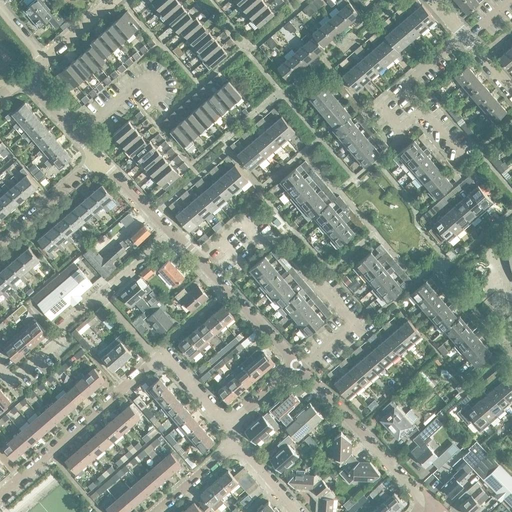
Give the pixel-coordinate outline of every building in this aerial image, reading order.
[(55,28),(65,20),(58,12),(55,14),(42,0),(35,0),(24,11),(39,28),(49,20),(55,28)] [(156,0),(154,2),(160,10),(171,0),(156,0)] [(171,0),(160,10),(167,17),(181,4),(177,0),(171,0)] [(245,0),(240,5),(246,12),(259,0),(245,0)] [(259,0),(246,12),(253,19),(268,6),(262,0),(259,0)] [(321,6),(315,0),(314,0),(312,2),(318,9),(321,6)] [(341,9),(339,11),(350,23),(359,14),(349,2),(347,0),(339,0),(336,3),(341,9)] [(475,0),(463,0),(459,4),(467,14),(479,4),(475,0)] [(361,1),(357,4),(361,9),(365,6),(361,1)] [(167,17),(173,24),(187,11),(181,4),(167,17)] [(303,9),(306,13),(311,8),(308,4),(303,9)] [(422,4),(414,11),(428,26),(435,20),(422,4)] [(268,6),(253,19),(259,27),(274,14),(268,6)] [(311,8),(306,13),(309,16),(315,12),(311,8)] [(128,11),(120,17),(133,32),(140,26),(128,11)] [(179,32),(181,30),(194,19),(187,11),(173,24),(179,32)] [(339,11),(330,18),(341,30),(350,23),(339,11)] [(414,11),(407,17),(420,33),(428,26),(414,11)] [(120,17),(112,24),(125,39),(133,32),(120,17)] [(181,30),(188,37),(202,24),(196,17),(194,19),(181,30)] [(407,17),(399,23),(413,39),(420,33),(407,17)] [(330,18),(321,26),(332,38),(341,30),(330,18)] [(202,24),(188,37),(193,44),(194,44),(209,32),(205,27),(209,24),(207,21),(202,24)] [(399,23),(392,30),(406,45),(413,39),(399,23)] [(112,24),(105,30),(118,45),(125,39),(112,24)] [(312,34),(314,36),(323,46),(332,38),(321,26),(312,34)] [(105,30),(98,36),(111,51),(118,45),(105,30)] [(392,30),(385,36),(400,54),(398,52),(406,45),(392,30)] [(200,51),(200,52),(215,39),(209,32),(194,44),(193,44),(191,46),(198,54),(200,51)] [(91,42),(93,45),(104,57),(111,51),(98,36),(91,42)] [(314,36),(305,44),(315,56),(325,48),(323,46),(314,36)] [(386,39),(379,45),(392,61),(400,54),(385,36),(384,36),(386,39)] [(147,42),(151,47),(156,43),(151,39),(147,42)] [(200,52),(206,59),(221,46),(215,39),(200,52)] [(305,44),(296,52),(306,64),(315,56),(305,44)] [(93,45),(85,51),(98,66),(106,60),(104,57),(93,45)] [(139,49),(143,54),(148,50),(144,45),(139,49)] [(379,45),(372,51),(385,67),(392,61),(379,45)] [(221,46),(206,59),(213,66),(228,53),(221,46)] [(85,51),(78,58),(91,72),(98,66),(85,51)] [(372,51),(364,57),(378,73),(385,67),(372,51)] [(511,68),(511,56),(507,51),(498,59),(508,71),(511,68)] [(133,55),(136,60),(141,56),(137,52),(133,55)] [(296,52),(287,60),(297,72),(306,64),(296,52)] [(364,57),(357,64),(371,79),(378,73),(364,57)] [(78,58),(71,63),(84,78),(91,72),(78,58)] [(125,61),(129,66),(133,62),(129,58),(125,61)] [(297,72),(287,60),(277,68),(288,80),(297,72)] [(71,63),(63,70),(76,85),(84,78),(71,63)] [(117,68),(122,72),(126,69),(122,64),(117,68)] [(357,64),(350,70),(363,85),(371,79),(357,64)] [(455,76),(463,86),(475,75),(467,66),(455,76)] [(76,85),(63,70),(56,76),(69,91),(76,85)] [(111,74),(114,79),(119,75),(115,70),(111,74)] [(363,85),(350,70),(342,76),(356,92),(363,85)] [(463,86),(471,95),(483,84),(475,75),(463,86)] [(330,81),(333,84),(338,80),(335,76),(330,81)] [(103,80),(107,85),(111,81),(107,77),(103,80)] [(229,81),(221,87),(234,102),(242,96),(229,81)] [(96,87),(100,91),(104,88),(100,83),(96,87)] [(471,95),(478,104),(491,93),(483,84),(471,95)] [(310,99),(316,106),(332,93),(325,85),(310,99)] [(221,87),(214,93),(227,108),(234,102),(221,87)] [(89,93),(93,97),(97,94),(93,89),(89,93)] [(434,94),(438,99),(442,96),(437,91),(434,94)] [(192,97),(198,104),(212,121),(220,115),(207,99),(205,97),(201,101),(199,99),(199,96),(197,93),(192,97)] [(214,93),(207,99),(220,115),(227,108),(214,93)] [(316,106),(322,114),(338,100),(332,93),(316,106)] [(478,104),(486,113),(498,102),(491,93),(478,104)] [(81,99),(85,104),(89,100),(85,95),(81,99)] [(322,114),(329,121),(344,108),(338,100),(322,114)] [(13,115),(18,121),(20,123),(33,112),(25,102),(12,113),(11,111),(5,117),(8,120),(13,115)] [(498,102),(486,113),(495,123),(507,112),(498,102)] [(196,109),(192,112),(205,127),(212,121),(198,104),(196,105),(196,109)] [(445,107),(449,113),(453,109),(449,104),(445,107)] [(329,121),(334,128),(335,128),(349,117),(351,115),(344,108),(329,121)] [(453,109),(449,113),(454,118),(458,115),(453,109)] [(21,124),(26,130),(28,132),(41,121),(33,112),(20,123),(18,121),(13,126),(16,129),(21,124)] [(192,112),(185,118),(198,133),(205,127),(192,112)] [(282,116),(274,123),(287,139),(295,132),(282,116)] [(333,129),(339,137),(355,124),(349,117),(335,128),(334,128),(333,129)] [(185,118),(177,125),(190,140),(198,133),(185,118)] [(29,133),(34,139),(36,141),(48,130),(41,121),(28,132),(26,130),(21,135),(23,138),(29,133)] [(114,134),(120,141),(135,128),(129,121),(114,134)] [(460,126),(465,131),(469,127),(464,122),(460,126)] [(274,123),(266,130),(280,145),(287,139),(274,123)] [(339,137),(346,145),(361,131),(355,124),(339,137)] [(190,140),(177,125),(170,131),(186,150),(194,144),(190,140)] [(469,127),(465,131),(470,136),(473,133),(469,127)] [(120,141),(126,149),(141,136),(135,128),(120,141)] [(37,142),(42,148),(44,150),(56,140),(48,130),(36,141),(34,139),(29,144),(31,147),(37,142)] [(266,130),(259,136),(273,151),(280,145),(266,130)] [(346,145),(352,152),(368,139),(367,138),(361,131),(346,145)] [(352,152),(358,160),(374,146),(371,143),(374,140),(373,139),(378,135),(376,132),(371,136),(370,136),(367,138),(368,139),(352,152)] [(133,156),(135,154),(147,143),(141,136),(126,149),(133,156)] [(259,136),(252,142),(265,157),(273,151),(259,136)] [(45,151),(50,157),(52,159),(64,148),(56,140),(44,150),(42,148),(37,153),(39,156),(45,151)] [(398,153),(405,161),(420,147),(414,140),(398,153)] [(135,154),(141,161),(156,148),(150,141),(147,143),(135,154)] [(252,142),(245,148),(258,164),(265,157),(252,142)] [(230,145),(236,152),(239,149),(233,143),(230,145)] [(374,146),(358,160),(365,167),(380,154),(374,146)] [(420,147),(405,161),(411,168),(427,155),(431,152),(428,149),(427,148),(426,148),(423,150),(420,147)] [(52,159),(50,157),(45,163),(47,165),(49,168),(55,163),(59,168),(72,158),(64,148),(52,159)] [(141,161),(148,168),(162,156),(156,148),(141,161)] [(258,164),(245,148),(237,155),(250,170),(258,164)] [(411,168),(418,176),(433,162),(427,155),(411,168)] [(148,168),(154,176),(169,163),(162,156),(148,168)] [(280,182),(287,189),(302,176),(299,173),(304,169),(303,168),(308,164),(305,160),(280,182)] [(418,176),(424,183),(440,170),(433,162),(418,176)] [(504,162),(501,165),(505,170),(509,167),(504,162)] [(154,176),(160,183),(175,170),(169,163),(154,176)] [(29,169),(33,174),(38,170),(34,164),(29,169)] [(235,164),(227,172),(240,187),(248,180),(235,164)] [(505,170),(501,165),(497,168),(501,173),(505,170)] [(25,176),(19,181),(18,182),(28,195),(38,187),(27,175),(29,174),(23,167),(20,170),(25,176)] [(38,179),(44,174),(40,169),(34,174),(38,179)] [(175,170),(160,183),(167,191),(181,178),(175,170)] [(424,183),(430,191),(446,177),(440,170),(424,183)] [(227,172),(219,178),(233,193),(240,187),(227,172)] [(287,189),(293,197),(318,175),(315,172),(310,176),(309,176),(308,176),(305,179),(302,176),(287,189)] [(320,178),(318,175),(293,197),(291,199),(297,206),(315,191),(312,188),(316,185),(316,183),(315,183),(320,178)] [(16,184),(10,189),(8,190),(19,203),(28,195),(18,182),(19,181),(13,176),(11,178),(16,184)] [(38,180),(43,185),(48,181),(43,176),(38,180)] [(446,177),(430,191),(437,198),(452,185),(446,177)] [(219,178),(212,184),(226,199),(233,193),(219,178)] [(7,191),(1,197),(0,197),(0,199),(10,211),(19,203),(8,190),(10,189),(4,183),(2,186),(7,191)] [(106,204),(113,197),(102,184),(93,192),(104,205),(102,207),(108,212),(110,209),(106,204)] [(212,184),(205,190),(218,206),(226,199),(212,184)] [(463,198),(479,216),(486,210),(470,192),(468,194),(464,190),(463,190),(462,190),(458,185),(454,188),(459,193),(463,198)] [(315,191),(297,206),(303,214),(306,211),(331,190),(327,186),(322,191),(321,189),(317,193),(315,191)] [(470,192),(486,210),(493,204),(478,186),(470,192)] [(205,190),(198,196),(211,212),(218,206),(205,190)] [(313,219),(315,217),(314,217),(328,205),(327,205),(325,202),(329,198),(328,197),(333,193),(331,190),(306,211),(313,219)] [(102,207),(104,205),(93,192),(84,200),(95,213),(93,214),(99,220),(101,217),(97,211),(102,207)] [(0,217),(1,218),(10,211),(0,199),(0,197),(1,197),(0,195),(0,217)] [(198,196),(191,202),(204,218),(211,212),(198,196)] [(463,198),(456,205),(471,223),(479,216),(463,198)] [(95,213),(84,200),(75,208),(86,221),(84,222),(90,227),(92,225),(87,219),(93,214),(95,213)] [(191,202),(183,209),(196,224),(204,218),(191,202)] [(314,217),(315,217),(321,224),(336,211),(329,203),(327,205),(328,205),(314,217)] [(456,205),(448,211),(464,229),(471,223),(456,205)] [(86,221),(75,208),(65,216),(77,228),(75,230),(80,235),(83,233),(78,227),(84,222),(86,221)] [(196,224),(183,209),(176,215),(189,231),(196,224)] [(327,232),(342,218),(347,215),(344,211),(343,210),(339,214),(336,211),(321,224),(327,232)] [(448,211),(441,217),(455,233),(457,235),(464,229),(448,211)] [(77,228),(65,216),(56,223),(68,236),(66,238),(71,243),(74,241),(69,235),(75,230),(77,228)] [(455,233),(441,217),(434,223),(447,239),(455,233)] [(327,232),(333,239),(349,226),(342,218),(327,232)] [(333,239),(330,241),(337,248),(355,233),(364,225),(361,221),(356,226),(352,230),(349,226),(333,239)] [(68,236),(56,223),(47,231),(58,244),(57,245),(62,251),(65,248),(60,243),(66,238),(68,236)] [(138,244),(151,232),(143,223),(126,240),(130,245),(135,240),(138,244)] [(105,236),(108,239),(117,231),(114,228),(105,236)] [(58,244),(47,231),(38,239),(48,251),(47,252),(53,259),(56,256),(51,251),(57,245),(58,244)] [(112,262),(126,249),(120,242),(103,257),(92,245),(83,254),(105,278),(116,267),(112,262)] [(362,273),(387,251),(384,248),(380,244),(376,248),(379,252),(374,257),(371,252),(355,265),(362,273)] [(29,247),(20,255),(31,268),(29,269),(34,275),(37,272),(32,266),(40,259),(29,247)] [(387,251),(362,273),(368,280),(383,267),(381,264),(385,261),(386,259),(385,259),(390,254),(387,251)] [(282,254),(277,259),(280,263),(285,258),(282,254)] [(20,255),(10,263),(21,275),(19,277),(25,282),(28,280),(23,274),(29,269),(31,268),(20,255)] [(249,270),(256,277),(271,264),(265,256),(249,270)] [(161,268),(159,269),(175,286),(184,277),(169,260),(161,268)] [(156,272),(159,269),(161,268),(154,261),(141,272),(146,278),(155,270),(156,272)] [(81,295),(93,284),(73,262),(32,297),(51,319),(71,303),(74,306),(83,298),(81,295)] [(10,263),(1,271),(12,283),(10,285),(16,290),(19,288),(14,282),(19,277),(21,275),(10,263)] [(390,274),(395,270),(400,266),(397,263),(392,267),(391,266),(386,270),(383,267),(368,280),(375,288),(390,274)] [(256,277),(262,284),(277,271),(271,264),(256,277)] [(262,284),(268,292),(295,269),(292,266),(287,271),(287,270),(281,275),(277,271),(262,284)] [(268,292),(275,299),(290,286),(287,283),(293,278),(293,277),(297,273),(295,269),(268,292)] [(1,271),(0,271),(0,287),(3,291),(1,292),(7,298),(9,296),(4,290),(10,285),(12,283),(1,271)] [(378,297),(380,295),(396,281),(390,274),(375,288),(372,290),(378,297)] [(411,294),(418,303),(433,289),(430,285),(439,278),(435,274),(426,281),(411,294)] [(387,302),(403,289),(402,289),(407,285),(412,280),(409,277),(399,285),(396,281),(380,295),(387,302)] [(150,306),(141,297),(146,293),(151,289),(147,284),(143,288),(135,280),(120,294),(121,295),(121,297),(123,300),(126,300),(131,306),(135,303),(143,312),(150,306)] [(281,307),(283,306),(283,305),(307,284),(304,281),(299,285),(297,285),(293,289),(290,286),(275,299),(281,307)] [(283,305),(283,306),(289,312),(305,299),(306,298),(303,295),(306,292),(305,292),(310,287),(307,284),(283,305)] [(181,299),(192,311),(208,298),(197,285),(188,293),(184,289),(175,296),(179,301),(181,299)] [(418,303),(424,310),(439,296),(433,289),(418,303)] [(448,289),(443,293),(446,297),(451,292),(448,289)] [(289,312),(295,320),(311,306),(315,303),(320,299),(317,295),(312,299),(311,298),(307,301),(305,299),(289,312)] [(424,310),(430,317),(446,304),(439,296),(424,310)] [(168,307),(159,297),(150,306),(155,312),(148,318),(162,333),(174,322),(164,311),(168,307)] [(430,317),(436,324),(452,311),(451,310),(456,307),(461,303),(458,300),(453,304),(452,303),(448,306),(446,304),(430,317)] [(27,310),(22,304),(14,311),(16,314),(19,317),(27,310)] [(224,305),(215,313),(225,324),(234,317),(224,305)] [(295,320),(302,327),(318,314),(311,306),(295,320)] [(94,312),(86,320),(88,323),(98,334),(101,331),(96,326),(99,323),(102,326),(105,324),(110,329),(114,326),(117,329),(119,327),(109,316),(108,317),(100,308),(94,312)] [(445,329),(458,318),(457,317),(452,311),(436,324),(443,332),(445,330),(445,329)] [(215,313),(206,321),(216,332),(218,336),(223,332),(220,329),(225,324),(215,313)] [(302,327),(299,329),(306,337),(324,321),(318,314),(302,327)] [(140,315),(132,322),(136,328),(145,321),(140,315)] [(473,331),(470,328),(474,324),(473,323),(478,319),(475,315),(470,320),(466,323),(451,336),(457,344),(473,331)] [(451,336),(466,323),(459,316),(457,317),(458,318),(445,329),(445,330),(451,336)] [(88,323),(86,320),(76,328),(71,332),(88,351),(92,346),(84,337),(79,331),(88,323)] [(408,320),(400,326),(413,342),(421,335),(408,320)] [(37,321),(29,328),(39,341),(48,333),(37,321)] [(206,321),(197,329),(207,340),(216,332),(206,321)] [(400,326),(393,333),(406,348),(413,342),(400,326)] [(463,351),(479,338),(478,338),(483,334),(483,335),(488,330),(485,327),(480,331),(479,330),(478,330),(475,333),(473,331),(457,344),(454,346),(461,354),(463,351)] [(29,328),(21,335),(32,347),(39,341),(29,328)] [(197,329),(188,337),(200,351),(205,348),(210,343),(207,340),(197,329)] [(236,336),(235,336),(239,341),(244,337),(240,332),(236,336)] [(393,333),(386,339),(399,354),(406,348),(393,333)] [(122,334),(108,345),(123,362),(132,354),(129,351),(133,347),(122,334)] [(21,335),(13,341),(24,354),(32,347),(21,335)] [(241,343),(245,347),(254,340),(250,335),(241,343)] [(239,341),(235,336),(231,340),(226,344),(230,349),(239,341)] [(200,351),(188,337),(179,345),(188,356),(191,359),(200,351)] [(463,351),(470,359),(485,346),(479,338),(463,351)] [(386,339),(378,345),(392,361),(399,354),(386,339)] [(24,354),(13,341),(5,349),(16,361),(24,354)] [(236,347),(232,351),(235,355),(244,347),(240,343),(236,347)] [(447,349),(442,344),(437,348),(442,353),(447,349)] [(123,362),(108,345),(99,353),(113,370),(123,362)] [(378,345),(371,351),(385,367),(392,361),(378,345)] [(257,349),(251,355),(265,371),(274,363),(269,356),(272,353),(266,346),(262,350),(257,349)] [(485,346),(470,359),(476,366),(492,353),(485,346)] [(222,348),(217,352),(220,356),(226,352),(222,348)] [(74,354),(78,359),(85,352),(82,349),(81,349),(74,354)] [(232,351),(222,359),(226,363),(235,355),(232,351)] [(371,351),(364,358),(377,373),(385,367),(371,351)] [(220,356),(217,352),(208,361),(211,364),(219,357),(220,356)] [(251,355),(242,362),(256,379),(265,371),(251,355)] [(364,358),(356,364),(370,380),(377,373),(364,358)] [(70,359),(61,367),(64,371),(73,363),(70,359)] [(222,359),(213,366),(217,370),(226,363),(222,359)] [(242,362),(232,370),(247,387),(256,379),(242,362)] [(199,369),(202,372),(207,368),(204,364),(199,369)] [(356,364),(349,370),(363,386),(370,380),(356,364)] [(503,380),(511,389),(511,373),(503,364),(500,367),(504,372),(503,373),(506,377),(503,380)] [(217,370),(213,366),(200,377),(204,382),(211,375),(217,370)] [(94,368),(85,376),(95,387),(104,379),(94,368)] [(223,378),(224,379),(238,394),(247,387),(232,370),(223,378)] [(349,370),(342,376),(355,392),(363,386),(349,370)] [(493,382),(496,386),(510,401),(511,399),(511,389),(503,380),(500,382),(497,378),(496,379),(492,374),(489,377),(493,382)] [(85,376),(76,384),(86,395),(95,387),(85,376)] [(355,392),(342,376),(334,383),(348,399),(355,392)] [(151,392),(156,397),(167,387),(159,378),(148,388),(145,390),(149,395),(151,392)] [(224,379),(220,383),(223,387),(218,391),(228,403),(238,394),(224,379)] [(464,387),(459,383),(455,387),(459,392),(464,387)] [(76,384),(67,392),(77,403),(86,395),(76,384)] [(496,386),(489,392),(505,410),(503,407),(510,401),(496,386)] [(156,397),(164,406),(175,396),(167,387),(156,397)] [(290,390),(280,399),(289,410),(300,401),(290,390)] [(67,392),(58,400),(68,411),(77,403),(67,392)] [(489,392),(482,398),(495,414),(498,416),(505,410),(489,392)] [(4,393),(0,396),(0,410),(11,401),(4,393)] [(142,409),(146,406),(147,405),(138,395),(133,400),(142,409)] [(164,406),(171,415),(183,405),(175,396),(164,406)] [(19,410),(28,402),(24,398),(15,406),(19,410)] [(482,398),(474,404),(475,405),(488,420),(490,423),(497,417),(495,414),(482,398)] [(281,418),(287,424),(293,418),(287,412),(289,410),(280,399),(269,409),(279,420),(281,418)] [(58,400),(49,407),(59,419),(68,411),(58,400)] [(381,419),(390,428),(406,413),(397,404),(396,405),(392,400),(382,410),(386,414),(381,419)] [(293,418),(287,424),(285,426),(298,440),(323,417),(310,403),(293,418)] [(488,420),(475,405),(472,408),(468,403),(467,404),(464,407),(463,407),(473,419),(470,421),(479,432),(490,423),(488,420)] [(130,405),(120,413),(130,424),(140,416),(130,405)] [(171,415),(179,425),(191,415),(183,405),(171,415)] [(10,417),(19,410),(15,406),(6,413),(10,417)] [(144,412),(149,419),(154,415),(146,406),(142,409),(144,412)] [(49,407),(39,416),(49,427),(59,419),(49,407)] [(406,413),(390,428),(398,438),(403,433),(408,438),(418,428),(414,423),(412,420),(416,416),(410,409),(406,414),(406,413)] [(0,423),(1,425),(10,417),(6,413),(0,418),(0,423)] [(120,413),(111,421),(121,432),(130,424),(120,413)] [(149,419),(157,428),(161,424),(154,415),(149,419)] [(179,425),(187,433),(198,424),(191,415),(179,425)] [(39,416),(31,423),(41,435),(49,427),(39,416)] [(275,430),(280,426),(271,416),(266,420),(263,416),(262,416),(263,417),(245,432),(245,431),(245,432),(256,445),(256,444),(262,439),(264,440),(266,440),(268,439),(269,437),(269,435),(268,433),(273,428),(275,430)] [(428,440),(429,439),(429,436),(428,435),(441,423),(435,418),(413,439),(418,445),(411,452),(425,467),(427,466),(428,467),(431,463),(430,462),(437,456),(428,447),(431,443),(428,440)] [(111,421),(102,429),(112,440),(121,432),(111,421)] [(31,423),(22,431),(31,443),(41,435),(31,423)] [(161,424),(157,428),(162,432),(166,429),(161,424)] [(187,433),(195,443),(206,433),(198,424),(187,433)] [(102,429),(93,437),(103,448),(112,440),(102,429)] [(22,431),(13,439),(22,450),(31,443),(22,431)] [(334,457),(344,468),(355,457),(349,451),(351,448),(351,442),(341,431),(335,437),(335,438),(334,457)] [(165,437),(169,442),(173,438),(169,433),(165,437)] [(206,433),(195,443),(203,452),(214,442),(206,433)] [(143,438),(146,443),(151,439),(147,434),(143,438)] [(298,457),(299,457),(288,445),(293,441),(288,436),(278,445),(282,450),(270,460),(281,473),(281,472),(287,467),(288,468),(294,463),(293,461),(298,457)] [(93,437),(84,444),(94,456),(103,448),(93,437)] [(151,443),(154,448),(161,441),(158,437),(151,443)] [(22,450),(13,439),(3,447),(13,458),(22,450)] [(483,479),(499,464),(476,440),(468,448),(470,450),(462,456),(483,479)] [(173,446),(181,455),(185,451),(177,442),(173,446)] [(84,444),(75,452),(85,464),(94,456),(84,444)] [(134,447),(125,454),(128,458),(137,450),(134,447)] [(439,459),(443,463),(454,453),(450,448),(439,459)] [(144,449),(135,457),(138,461),(148,453),(144,449)] [(185,451),(181,455),(185,459),(192,468),(197,465),(185,451)] [(85,464),(75,452),(65,461),(79,476),(84,472),(80,468),(85,464)] [(171,453),(157,464),(162,470),(166,466),(172,472),(181,464),(171,453)] [(128,458),(125,454),(116,462),(119,466),(128,458)] [(135,457),(126,465),(129,469),(138,461),(135,457)] [(355,457),(344,468),(339,473),(349,483),(354,478),(355,478),(373,479),(380,473),(371,463),(370,463),(364,462),(361,464),(355,457)] [(462,468),(467,464),(461,457),(453,465),(458,471),(442,486),(451,497),(462,486),(459,482),(468,473),(462,468)] [(157,464),(148,472),(158,484),(172,472),(166,466),(162,470),(157,464)] [(511,476),(499,464),(483,479),(497,493),(495,495),(501,501),(504,498),(511,506),(511,476)] [(129,469),(126,465),(121,469),(125,473),(129,469)] [(112,466),(107,470),(110,474),(115,470),(112,466)] [(238,481),(248,472),(244,467),(233,476),(238,481)] [(110,474),(107,470),(97,478),(101,482),(110,474)] [(228,470),(219,479),(229,490),(238,482),(238,481),(233,476),(228,470)] [(298,492),(303,492),(304,470),(297,470),(297,475),(295,475),(292,472),(285,478),(298,492)] [(303,492),(309,493),(322,480),(316,474),(313,476),(304,476),(305,470),(304,470),(303,492)] [(148,472),(139,480),(149,492),(158,484),(148,472)] [(242,486),(252,477),(248,472),(238,481),(238,482),(242,486)] [(110,479),(113,483),(120,477),(117,473),(110,479)] [(256,481),(252,477),(242,486),(245,490),(256,481)] [(378,493),(385,501),(386,500),(396,511),(404,504),(394,493),(389,497),(382,489),(390,482),(386,478),(380,484),(375,489),(377,491),(376,492),(378,493)] [(219,479),(210,487),(220,498),(229,490),(219,479)] [(139,480),(130,488),(140,500),(149,492),(139,480)] [(309,493),(316,502),(330,489),(322,480),(309,493)] [(260,486),(256,481),(245,490),(249,495),(260,486)] [(467,491),(459,498),(463,503),(460,506),(466,511),(473,511),(481,505),(477,500),(485,492),(480,487),(481,485),(477,481),(467,491)] [(90,496),(94,500),(107,489),(103,485),(90,496)] [(264,490),(260,486),(249,495),(253,500),(264,490)] [(202,504),(207,511),(214,511),(215,511),(215,510),(224,502),(220,498),(210,487),(200,495),(203,498),(199,501),(202,504)] [(130,488),(116,500),(121,505),(126,501),(131,507),(140,500),(130,488)] [(316,502),(316,507),(332,508),(333,498),(336,496),(330,489),(316,502)] [(370,501),(378,493),(376,492),(377,491),(375,489),(370,494),(366,497),(368,499),(370,501)] [(368,499),(366,497),(364,495),(356,502),(360,506),(368,499)] [(121,505),(116,500),(107,508),(109,511),(125,511),(131,507),(126,501),(121,505)] [(386,500),(385,501),(377,508),(380,511),(395,511),(396,511),(386,500)] [(255,511),(281,511),(280,510),(278,511),(269,501),(255,511)] [(194,502),(185,511),(207,511),(202,504),(198,507),(194,502)] [(349,511),(353,511),(360,506),(356,502),(348,510),(349,511)]
